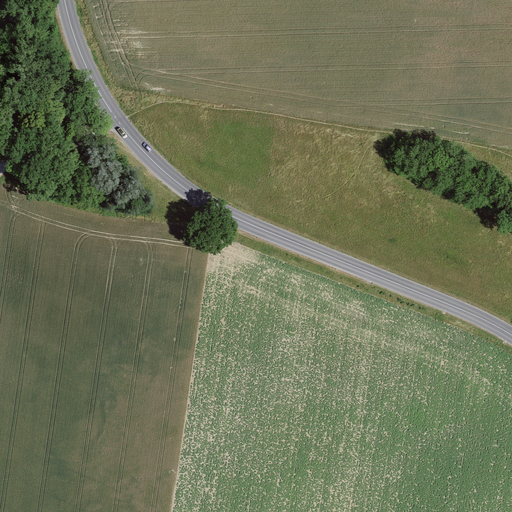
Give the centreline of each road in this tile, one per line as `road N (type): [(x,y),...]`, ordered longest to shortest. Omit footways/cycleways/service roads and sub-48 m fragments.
road 1 (tertiary): [(65,0),(97,94),(201,201),(511,335)]
road 2 (track): [(120,126),(0,164)]
